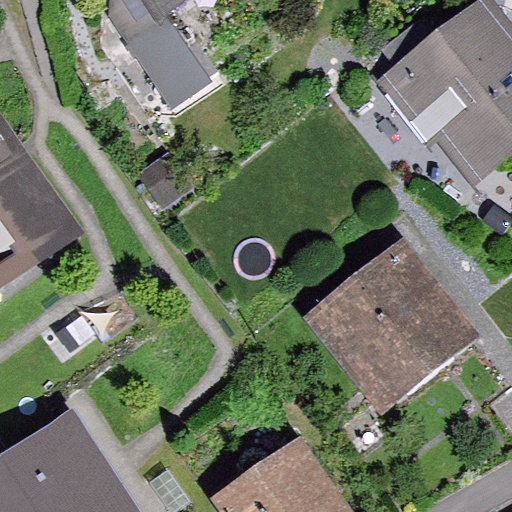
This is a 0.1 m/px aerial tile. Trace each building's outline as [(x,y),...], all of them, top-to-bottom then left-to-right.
[(132,44),(168,19),(156,1),(157,0),(114,0),(114,17),(132,44)] [(511,155),(511,52),(484,18),(404,80),(475,171),(505,147),(511,155)] [(0,155),(0,279),(59,237),(0,155)] [(328,325),(384,396),(455,340),(399,269),(331,323),(328,325)] [(120,511),(71,435),(0,480),(0,511),(120,511)] [(227,511),(333,511),(299,462),(227,511)]
